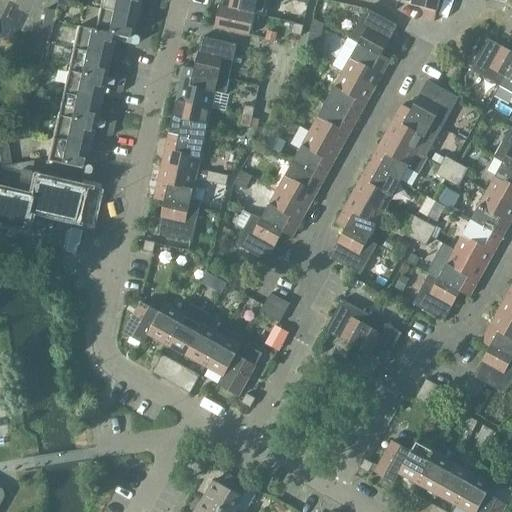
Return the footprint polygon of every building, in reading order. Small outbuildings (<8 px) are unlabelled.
[(114,37),(116,37),(130,41),(139,0),(100,0),(94,31),(94,32),(114,36),(114,37)] [(231,0),(230,8),(230,9),(255,14),(254,15),(265,17),(268,0),(231,0)] [(439,0),(402,0),(402,4),(426,9),(423,20),(434,22),(439,0)] [(230,9),(230,8),(220,6),(215,28),(250,36),(254,15),(255,14),(230,9)] [(349,39),(358,44),(359,44),(381,56),(398,26),(366,9),(349,39)] [(43,21),(53,23),(55,12),(45,10),(43,21)] [(53,23),(43,21),(40,32),(50,34),(53,23)] [(293,24),(291,34),(301,37),(303,26),(293,24)] [(320,25),(305,53),(316,58),(331,31),(320,25)] [(62,95),(99,102),(113,40),(115,41),(116,37),(114,37),(114,36),(94,32),(94,31),(77,27),(62,95)] [(202,37),(194,70),(194,71),(220,76),(219,77),(229,79),(237,45),(202,37)] [(469,70),(499,87),(511,63),(511,52),(487,39),(469,70)] [(342,73),(374,91),(390,61),(381,56),(359,44),(358,44),(342,73)] [(511,63),(499,87),(511,93),(511,63)] [(184,68),(177,101),(212,109),(219,77),(220,76),(194,71),(194,70),(184,68)] [(342,73),(326,103),(357,120),(374,91),(342,73)] [(111,80),(112,83),(123,85),(125,79),(123,76),(112,74),(111,80)] [(458,74),(451,87),(457,90),(464,78),(458,74)] [(427,81),(411,111),(433,123),(433,124),(442,129),(459,98),(427,81)] [(112,83),(110,92),(119,94),(122,92),(123,85),(112,83)] [(99,102),(62,95),(46,162),(83,170),(99,102)] [(177,101),(169,134),(204,142),(212,109),(177,101)] [(310,132),(341,149),(357,120),(326,103),(310,132)] [(242,116),(252,118),(255,108),(244,106),(242,116)] [(402,106),(385,135),(417,153),(433,124),(433,123),(411,111),(402,106)] [(250,128),(252,120),(252,118),(242,116),(240,126),(250,128)] [(102,127),(113,130),(115,122),(113,119),(104,117),(102,127)] [(252,120),(250,128),(249,131),(257,133),(260,121),(252,120)] [(113,130),(102,127),(99,129),(98,135),(109,138),(112,136),(113,130)] [(494,158),(503,163),(511,167),(511,128),(511,127),(494,158)] [(294,161),(325,179),(341,149),(310,132),(294,161)] [(169,134),(162,167),(197,175),(204,142),(169,134)] [(385,135),(369,165),(400,182),(407,169),(418,175),(428,159),(417,153),(385,135)] [(0,142),(0,154),(8,153),(6,141),(0,142)] [(8,153),(0,154),(0,165),(0,166),(10,164),(8,153)] [(440,166),(450,171),(455,162),(445,157),(440,166)] [(325,179),(294,161),(277,191),(309,208),(325,179)] [(33,162),(0,167),(0,183),(16,187),(16,189),(26,191),(33,162)] [(511,167),(503,163),(487,192),(511,205),(511,167)] [(459,164),(454,173),(463,179),(468,170),(459,164)] [(369,165),(353,194),(384,212),(400,182),(369,165)] [(450,171),(440,166),(435,175),(445,180),(450,171)] [(154,200),(164,202),(189,207),(190,207),(197,175),(162,167),(154,200)] [(81,182),(91,184),(94,171),(90,170),(89,174),(87,175),(83,174),(81,182)] [(94,171),(91,184),(98,185),(101,183),(103,175),(101,172),(94,171)] [(206,182),(216,184),(218,174),(208,172),(206,182)] [(463,179),(454,173),(449,182),(458,188),(463,179)] [(218,174),(216,184),(226,187),(228,176),(218,174)] [(30,198),(0,191),(0,224),(23,230),(28,211),(89,225),(96,193),(34,179),(30,198)] [(277,191),(261,220),(283,233),(292,238),(309,208),(277,191)] [(511,205),(487,192),(471,221),(502,239),(511,220),(511,205)] [(345,229),(346,229),(368,241),(368,240),(384,212),(353,194),(336,224),(345,229)] [(164,202),(157,235),(192,243),(200,209),(190,207),(189,207),(164,202)] [(261,220),(252,215),(235,245),(267,262),(283,233),(261,220)] [(413,216),(408,225),(417,230),(422,221),(413,216)] [(471,221),(454,251),(486,268),(502,239),(471,221)] [(421,232),(431,237),(436,228),(426,223),(421,232)] [(417,230),(408,225),(403,234),(412,239),(417,230)] [(346,229),(345,229),(329,259),(360,276),(377,246),(368,240),(368,241),(346,229)] [(431,237),(421,232),(416,241),(425,247),(431,237)] [(143,251),(152,253),(153,254),(155,243),(145,241),(143,251)] [(428,274),(429,275),(429,274),(438,279),(438,280),(460,292),(460,293),(469,298),(486,268),(454,251),(447,264),(436,259),(428,274)] [(438,280),(438,279),(429,274),(429,275),(413,305),(444,322),(460,293),(460,292),(438,280)] [(511,286),(497,313),(511,320),(511,286)] [(270,294),(265,303),(285,314),(290,304),(270,294)] [(325,332),(354,348),(372,317),(342,300),(325,332)] [(144,345),(149,336),(148,336),(161,313),(160,313),(141,303),(124,334),(144,345)] [(285,314),(265,303),(260,313),(279,324),(285,314)] [(149,336),(167,346),(185,315),(165,304),(160,313),(161,313),(148,336),(149,336)] [(190,304),(185,315),(167,346),(186,356),(203,325),(209,315),(190,304)] [(481,343),(490,348),(490,347),(511,359),(511,320),(497,313),(481,343)] [(372,317),(354,348),(384,365),(402,333),(372,317)] [(186,356),(205,367),(222,336),(203,325),(186,356)] [(205,367),(223,377),(224,377),(236,355),(237,355),(242,346),(222,336),(205,367)] [(511,359),(490,347),(490,348),(474,377),(505,395),(511,381),(511,359)] [(157,364),(166,369),(171,360),(162,355),(157,364)] [(224,377),(223,377),(218,386),(238,397),(256,366),(237,355),(236,355),(224,377)] [(166,369),(157,364),(152,373),(161,378),(166,369)] [(186,380),(195,385),(200,376),(191,371),(186,380)] [(195,385),(186,380),(181,389),(190,394),(195,385)] [(445,390),(426,380),(420,389),(440,400),(445,390)] [(440,400),(420,389),(415,399),(434,410),(440,400)] [(241,403),(250,408),(255,399),(246,394),(241,403)] [(395,484),(400,475),(399,474),(411,452),(392,441),(375,473),(395,484)] [(400,475),(418,485),(435,454),(416,443),(411,452),(399,474),(400,475)] [(418,485),(437,495),(454,464),(435,454),(418,485)] [(364,459),(359,468),(368,474),(373,465),(364,459)] [(473,474),(454,464),(437,495),(456,506),(473,474)] [(221,485),(243,497),(249,486),(227,474),(221,485)] [(473,474),(456,506),(466,511),(477,511),(487,494),(488,494),(493,485),(473,474)] [(213,481),(202,501),(222,511),(242,511),(237,509),(243,498),(243,497),(221,485),(213,481)] [(408,503),(417,508),(422,499),(413,494),(408,503)] [(477,511),(502,511),(507,505),(488,494),(487,494),(477,511)] [(222,511),(202,501),(196,511),(222,511)] [(415,511),(417,508),(408,503),(403,511),(415,511)]
